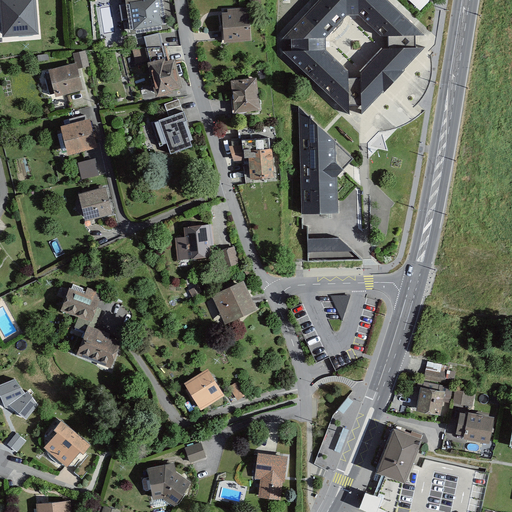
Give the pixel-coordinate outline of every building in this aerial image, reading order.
[(40,36),(37,0),(0,0),(0,3),(3,39),(40,36)] [(163,0),(125,0),(131,36),(169,30),(163,0)] [(319,0),(282,40),(290,40),(290,52),(282,52),(350,116),(350,106),(361,106),(361,116),(425,48),(416,49),(416,37),(426,37),(386,0),(319,0)] [(408,0),(420,11),(429,1),(427,0),(408,0)] [(228,14),(222,15),(224,44),(251,42),(249,10),(243,11),(243,9),(227,10),(228,14)] [(149,48),(166,48),(161,32),(146,36),(149,48)] [(166,48),(149,48),(156,74),(152,75),(154,84),(158,84),(160,94),(181,89),(173,58),(168,59),(166,48)] [(89,66),(86,51),(76,54),(80,69),(89,66)] [(80,91),(74,64),(49,70),(49,73),(45,74),(49,95),(55,93),(56,96),(80,91)] [(257,79),(231,82),(234,114),(260,111),(257,79)] [(189,127),(179,100),(164,105),(169,119),(154,124),(162,147),(169,145),(173,154),(194,147),(187,128),(189,127)] [(337,217),(337,179),(354,161),(336,145),(299,110),(300,144),(301,217),(337,217)] [(94,150),(86,117),(70,121),(71,126),(61,129),(68,157),(94,150)] [(269,138),(242,141),(242,145),(229,148),(234,162),(248,161),(250,182),(275,179),(272,150),(270,150),(269,138)] [(81,177),(99,175),(96,158),(78,161),(81,177)] [(105,188),(77,194),(84,221),(111,214),(105,188)] [(185,238),(175,239),(178,262),(211,258),(210,247),(215,246),(213,225),(184,228),(185,238)] [(340,239),(308,240),(309,263),(365,262),(340,239)] [(234,245),(222,249),(227,266),(239,262),(234,245)] [(258,312),(244,282),(211,297),(226,327),(258,312)] [(83,290),(72,286),(61,314),(76,320),(71,334),(82,338),(76,354),(111,367),(120,343),(108,339),(109,335),(94,329),(101,311),(97,309),(100,302),(98,301),(101,295),(87,290),(84,296),(81,295),(83,290)] [(342,321),(351,295),(331,296),(342,321)] [(428,360),(424,375),(454,382),(456,371),(449,369),(450,365),(428,360)] [(208,366),(185,381),(201,408),(225,393),(208,366)] [(15,379),(0,385),(0,395),(5,408),(9,405),(25,393),(15,379)] [(249,391),(241,379),(229,386),(238,399),(249,391)] [(445,392),(421,387),(416,411),(441,416),(445,392)] [(475,393),(455,389),(453,403),(472,407),(475,393)] [(9,405),(26,420),(39,405),(28,391),(25,393),(9,405)] [(348,396),(338,408),(343,412),(353,400),(348,396)] [(495,417),(469,412),(468,415),(460,413),(456,434),(464,436),(463,440),(490,445),(495,417)] [(76,429),(61,416),(53,425),(57,428),(44,443),(56,453),(76,429)] [(423,434),(394,423),(376,467),(384,470),(405,479),(412,464),(423,434)] [(92,442),(76,429),(56,453),(68,463),(81,448),(84,451),(92,442)] [(7,445),(17,452),(26,441),(17,433),(7,445)] [(190,462),(207,456),(201,441),(185,447),(190,462)] [(288,454),(258,450),(255,476),(260,477),(258,495),(281,498),(283,481),(285,481),(288,454)] [(88,456),(75,472),(81,477),(95,462),(88,456)] [(412,464),(405,479),(384,470),(379,483),(375,495),(381,498),(378,508),(388,511),(482,511),(490,474),(427,460),(423,469),(412,464)] [(191,479),(175,469),(174,461),(164,462),(147,465),(153,497),(163,495),(175,503),(191,479)] [(71,511),(70,498),(36,501),(37,511),(71,511)] [(88,506),(78,501),(76,506),(86,511),(88,506)]
